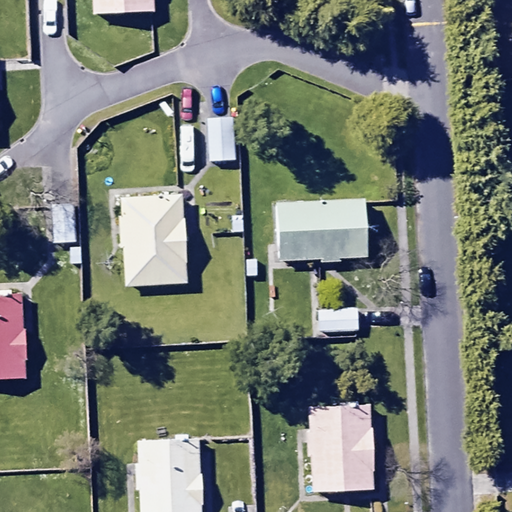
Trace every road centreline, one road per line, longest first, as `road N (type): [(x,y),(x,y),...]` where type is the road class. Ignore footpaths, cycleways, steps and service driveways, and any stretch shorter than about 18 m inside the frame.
road 1 (residential): [(419,92),(279,50),(213,53),(101,90),(19,152)]
road 2 (residential): [(448,511),(419,92)]
